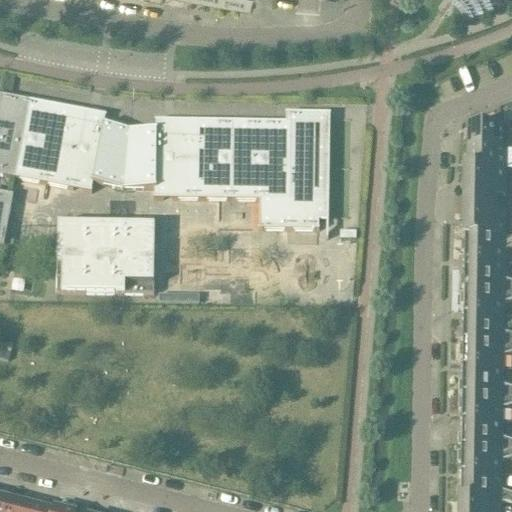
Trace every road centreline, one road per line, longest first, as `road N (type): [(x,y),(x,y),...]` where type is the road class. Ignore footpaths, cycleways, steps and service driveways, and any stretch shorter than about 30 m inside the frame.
road 1 (residential): [(418,511),(431,131),(444,112),(511,84)]
road 2 (residential): [(0,0),(222,40),(341,34),(353,28),(360,0)]
road 3 (residential): [(209,511),(0,458)]
